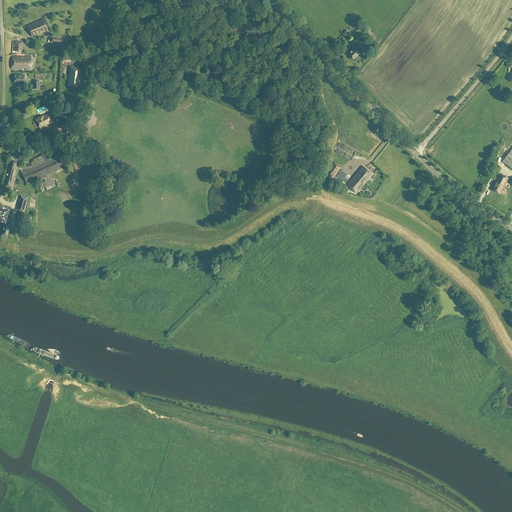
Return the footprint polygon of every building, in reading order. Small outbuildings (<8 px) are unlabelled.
[(48,31),(43,19),(27,26),(31,37),(48,31)] [(62,46),(64,37),(52,35),(50,43),(62,46)] [(362,49),(366,44),(359,36),(354,41),(357,44),(354,47),(351,50),(352,50),(348,54),(353,59),(354,59),(355,59),(356,59),(357,58),(357,57),(357,56),(360,53),(363,50),(362,49)] [(96,62),(98,54),(88,50),(85,59),(96,62)] [(31,71),(31,57),(13,56),(11,70),(22,70),(23,68),(25,68),(25,70),(31,71)] [(74,66),(70,66),(69,75),(71,76),(70,79),(68,79),(68,85),(79,86),(81,67),(77,67),(76,70),(74,70),(74,66)] [(24,83),(24,75),(15,75),(14,83),(24,83)] [(44,87),(44,83),(39,83),(39,81),(33,81),(33,89),(39,89),(42,89),(42,87),(44,87)] [(51,123),(48,114),(42,116),(37,118),(35,119),(40,128),(51,123)] [(60,135),(61,127),(53,126),(52,135),(60,135)] [(341,144),(336,153),(345,158),(347,155),(351,157),(354,151),(341,144)] [(511,149),(511,151),(502,161),(511,168),(511,149)] [(50,173),(64,167),(59,156),(50,160),(48,154),(33,160),(33,161),(31,162),(31,164),(29,164),(28,161),(23,162),(24,165),(22,165),(22,164),(19,163),(19,162),(10,160),(3,187),(12,189),(15,178),(14,178),(15,175),(16,175),(17,170),(21,170),(22,173),(21,173),(23,177),(24,177),(26,183),(31,181),(33,185),(35,184),(34,180),(37,179),(39,183),(38,184),(42,191),(44,190),(43,188),(45,187),(47,190),(55,186),(54,183),(55,183),(53,177),(52,178),(50,173)] [(333,178),(341,168),(333,162),(325,172),(333,178)] [(356,193),(373,174),(363,166),(347,185),(356,193)] [(336,176),(345,183),(348,179),(345,177),(347,174),(342,169),(336,176)] [(501,194),(509,179),(499,174),(491,189),(501,194)] [(22,196),(19,206),(25,207),(28,197),(22,196)] [(6,241),(10,224),(5,222),(9,209),(0,206),(0,221),(5,222),(1,240),(6,241)]
